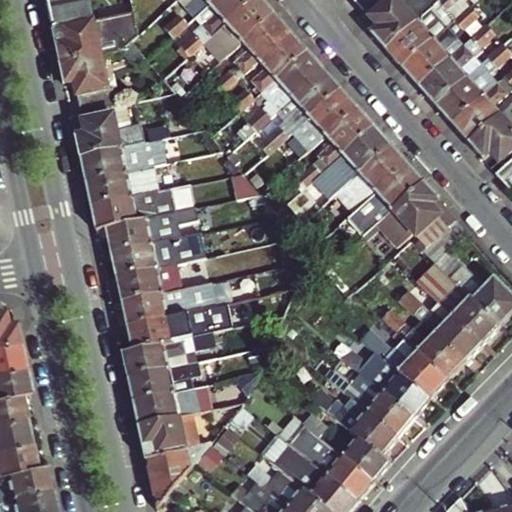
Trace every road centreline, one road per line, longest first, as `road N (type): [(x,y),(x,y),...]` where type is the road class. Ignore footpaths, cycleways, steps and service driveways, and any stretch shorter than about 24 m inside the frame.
road 1 (residential): [(511,240),(300,3)]
road 2 (secondary): [(70,260),(17,0)]
road 3 (secondary): [(126,511),(70,260)]
road 4 (secondary): [(35,266),(86,511)]
road 5 (secondary): [(0,104),(35,266)]
road 6 (tertiary): [(406,511),(511,394)]
